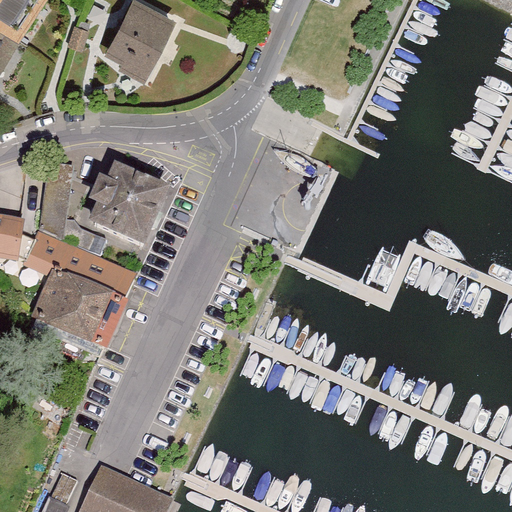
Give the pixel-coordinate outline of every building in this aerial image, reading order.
[(0,0),(0,19),(28,36),(49,0),(0,0)] [(179,24),(140,3),(110,55),(128,65),(125,71),(146,82),(179,24)] [(0,81),(28,36),(0,19),(0,81)] [(89,229),(143,253),(168,199),(114,175),(89,229)] [(0,258),(21,262),(28,222),(0,217),(0,258)] [(140,277),(44,237),(31,266),(58,277),(37,326),(107,355),(140,277)] [(167,511),(171,505),(105,473),(86,511),(167,511)] [(46,511),(67,511),(52,503),(46,511)]
